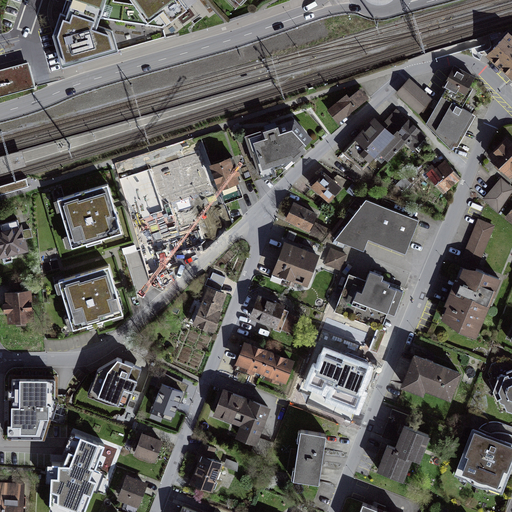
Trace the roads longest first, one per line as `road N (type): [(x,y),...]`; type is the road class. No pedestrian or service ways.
road 1 (residential): [(511,99),(496,114),(468,174),(335,511)]
road 2 (primary): [(0,112),(340,0)]
road 3 (residential): [(251,217),(404,76),(467,60),(511,98)]
road 4 (residential): [(251,217),(261,243),(156,511)]
road 5 (residential): [(0,360),(81,360),(112,346),(251,217)]
